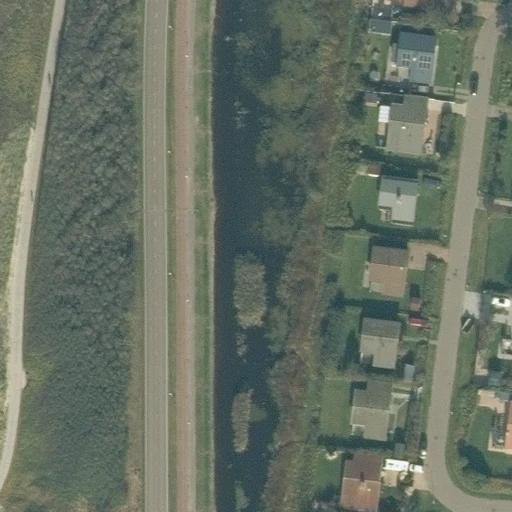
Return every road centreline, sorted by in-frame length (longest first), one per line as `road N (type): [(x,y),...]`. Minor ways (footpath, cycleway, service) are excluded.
road 1 (residential): [(511,14),(492,32),(478,72),(435,428),(434,477),(447,499),(475,511)]
road 2 (tertiary): [(156,511),(156,0)]
